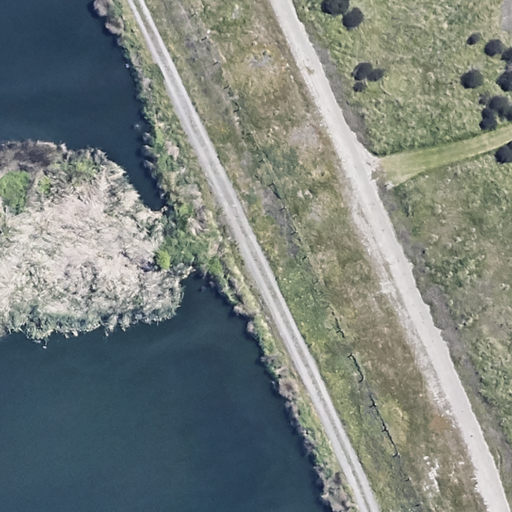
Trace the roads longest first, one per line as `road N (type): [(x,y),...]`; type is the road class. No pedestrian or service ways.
road 1 (track): [(128,0),(361,511)]
road 2 (track): [(354,169),(502,511)]
road 3 (track): [(275,0),(354,169)]
